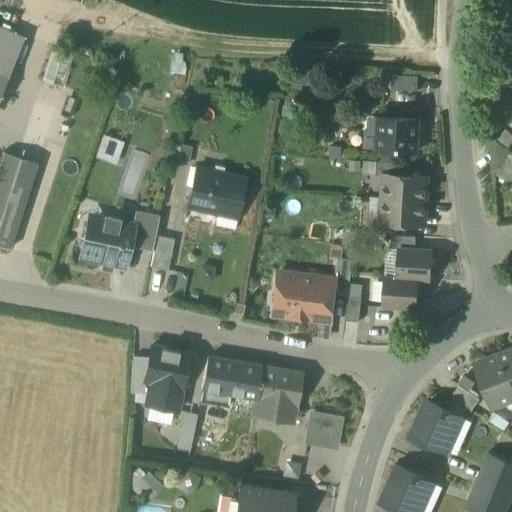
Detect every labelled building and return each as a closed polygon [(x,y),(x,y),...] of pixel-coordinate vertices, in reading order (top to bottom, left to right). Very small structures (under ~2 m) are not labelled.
[(511,38),(511,23),(500,16),(493,27),(511,38)] [(0,77),(6,80),(23,39),(0,28),(0,77)] [(42,82),(61,88),(73,52),(54,46),(42,82)] [(290,66),(289,86),(307,87),(308,67),(290,66)] [(392,92),(418,93),(419,76),(393,75),(392,92)] [(362,153),(377,154),(379,121),(368,120),(367,132),(363,132),(362,153)] [(381,154),(410,155),(411,135),(416,135),(417,123),(383,121),(381,154)] [(511,142),(511,136),(504,130),(496,140),(507,149),(511,142)] [(123,142),(103,135),(95,158),(115,165),(123,142)] [(492,175),(494,176),(510,155),(490,139),(492,175)] [(175,164),(187,167),(191,148),(179,145),(175,164)] [(0,163),(0,246),(9,249),(36,163),(3,152),(0,163)] [(494,176),(511,190),(511,155),(510,155),(494,176)] [(362,176),(375,177),(375,164),(362,163),(362,176)] [(375,177),(383,177),(383,176),(399,177),(399,165),(375,164),(375,177)] [(188,202),(237,213),(244,179),(195,169),(188,202)] [(383,177),(381,200),(424,202),(426,179),(399,177),(383,176),(383,177)] [(372,222),(380,222),(381,200),(369,199),(367,222),(372,222)] [(423,226),(424,202),(381,200),(380,222),(380,224),(396,225),(423,226)] [(235,221),(237,213),(188,202),(186,210),(217,217),(235,221)] [(128,247),(151,252),(159,216),(135,211),(131,228),(132,228),(128,247)] [(102,265),(112,267),(113,263),(124,265),(128,247),(132,228),(131,228),(118,225),(120,219),(104,216),(102,226),(88,223),(81,256),(103,260),(102,265)] [(235,221),(217,217),(215,226),(233,230),(235,221)] [(390,250),(398,250),(398,249),(414,250),(414,238),(395,237),(396,225),(380,224),(380,222),(372,222),(371,235),(390,236),(390,250)] [(354,234),(343,232),(341,247),(342,247),(353,249),(354,234)] [(150,267),(167,271),(173,241),(156,237),(150,267)] [(341,247),(331,245),(328,260),(336,261),(336,259),(340,260),(342,247),(341,247)] [(396,278),(398,250),(390,250),(385,249),(384,277),(396,278)] [(396,278),(396,279),(418,280),(417,281),(429,282),(431,251),(414,250),(398,249),(398,250),(396,278)] [(340,260),(336,259),(336,261),(334,282),(335,282),(333,295),(347,297),(351,261),(340,260)] [(215,269),(200,265),(197,280),(211,283),(215,269)] [(168,292),(184,293),(186,273),(169,272),(168,292)] [(334,282),(276,274),(274,294),(279,294),(277,315),(289,316),(289,317),(304,319),(305,318),(319,320),(329,321),(333,295),(335,282),(334,282)] [(396,279),(396,278),(384,277),(382,308),(415,310),(417,281),(418,280),(396,279)] [(347,298),(360,300),(362,287),(349,285),(347,298)] [(344,322),(357,324),(360,300),(347,298),(344,322)] [(227,313),(242,316),(244,306),(229,303),(227,313)] [(327,340),(329,321),(319,320),(317,339),(327,340)] [(189,354),(151,346),(149,358),(143,382),(149,383),(147,394),(145,405),(149,406),(172,410),(177,411),(189,354)] [(511,350),(497,356),(511,395),(511,350)] [(491,408),(511,399),(511,395),(497,356),(474,365),(491,408)] [(149,358),(132,357),(129,394),(147,394),(149,383),(143,382),(149,358)] [(257,386),(260,368),(208,358),(201,390),(203,390),(229,395),(256,400),(257,400),(259,387),(257,386)] [(292,373),(260,368),(257,386),(259,387),(257,400),(256,400),(254,413),(293,419),(299,383),(291,382),(292,373)] [(301,374),(292,373),(291,382),(299,383),(301,374)] [(456,385),(459,386),(468,392),(474,383),(463,376),(456,385)] [(465,406),(472,410),(479,400),(468,392),(459,386),(452,396),(454,397),(465,406)] [(203,390),(201,402),(227,406),(229,395),(203,390)] [(454,397),(447,411),(461,417),(465,406),(454,397)] [(409,438),(444,454),(446,451),(460,419),(461,417),(447,411),(426,402),(409,438)] [(172,410),(149,406),(146,421),(169,425),(172,410)] [(493,412),(487,420),(503,431),(509,423),(493,412)] [(186,413),(181,432),(193,435),(197,415),(186,413)] [(307,442),(334,447),(339,419),(312,415),(307,442)] [(470,424),(460,419),(446,451),(456,456),(470,424)] [(193,435),(181,432),(178,448),(189,451),(193,435)] [(511,463),(490,454),(475,489),(508,503),(511,492),(511,463)] [(299,465),(284,462),(282,477),(297,480),(299,465)] [(142,492),(134,484),(144,474),(138,467),(130,475),(129,489),(137,497),(142,492)] [(397,511),(398,511),(418,511),(430,486),(432,483),(397,467),(380,504),(397,511)] [(179,473),(174,487),(187,495),(193,492),(199,478),(186,470),(179,473)] [(163,487),(148,471),(144,474),(134,484),(142,492),(150,500),(163,487)] [(238,486),(237,498),(234,511),(291,511),(294,494),(238,486)] [(431,511),(441,490),(430,486),(418,511),(431,511)] [(472,511),(504,511),(508,503),(475,489),(467,510),(472,511)] [(217,511),(234,511),(237,498),(220,496),(217,511)]
